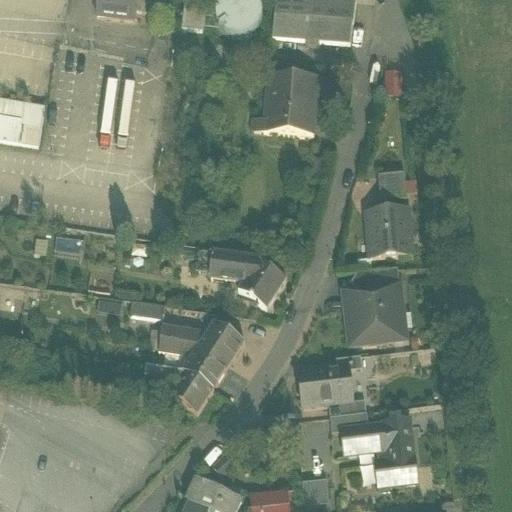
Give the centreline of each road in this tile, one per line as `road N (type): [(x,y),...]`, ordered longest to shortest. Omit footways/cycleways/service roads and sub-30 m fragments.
road 1 (unclassified): [(150,511),(269,375),(331,256),(392,4)]
road 2 (track): [(412,84),(463,511)]
road 3 (unknown): [(0,179),(42,179),(170,224)]
